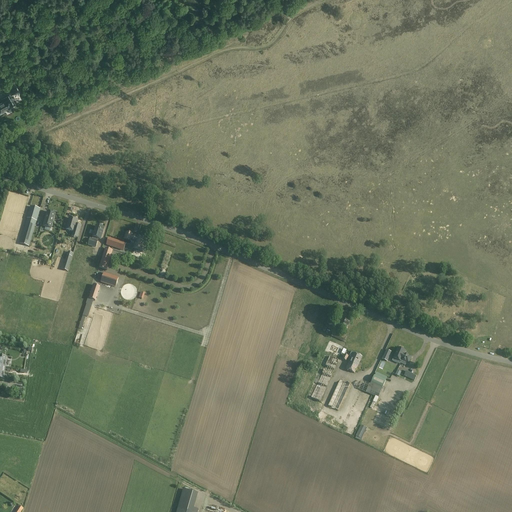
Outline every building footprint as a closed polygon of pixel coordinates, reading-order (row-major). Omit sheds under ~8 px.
[(17,91),(11,82),(5,85),(11,95),(17,91)] [(1,100),(3,102),(0,103),(0,111),(8,107),(10,105),(11,104),(11,103),(9,100),(5,102),(3,99),(1,100)] [(20,244),(29,247),(40,209),(30,206),(20,244)] [(46,220),(45,222),(44,221),(42,226),(51,229),(55,216),(54,216),(55,214),(48,212),(45,220),(46,220)] [(77,220),(69,218),(66,230),(74,232),(77,220)] [(92,237),(93,238),(93,240),(90,239),(88,245),(96,248),(98,241),(95,240),(95,238),(100,240),(103,228),(96,226),(92,237)] [(137,237),(132,235),(126,232),(124,239),(135,243),(133,248),(142,251),(146,239),(137,237)] [(107,245),(123,250),(125,244),(109,239),(107,245)] [(62,246),(56,245),(54,253),(66,256),(68,248),(66,247),(67,244),(63,243),(62,246)] [(112,250),(105,248),(99,267),(106,269),(112,250)] [(101,282),(116,287),(118,278),(104,273),(101,282)] [(89,298),(95,300),(100,287),(93,285),(89,298)] [(338,327),(345,330),(346,328),(345,327),(348,322),(341,319),(338,327)] [(393,358),(401,362),(400,363),(405,365),(406,363),(408,364),(411,357),(404,354),(405,351),(402,350),(402,349),(402,348),(400,347),(399,348),(398,348),(393,358)] [(387,362),(392,352),(386,350),(382,359),(387,362)] [(355,373),(362,357),(351,352),(350,356),(350,357),(351,358),(346,369),(355,373)] [(337,376),(327,404),(338,408),(348,380),(337,376)] [(370,383),(382,389),(385,381),(374,376),(370,383)] [(315,393),(322,396),(326,386),(317,382),(316,383),(311,381),(307,388),(315,392),(315,393)] [(378,398),(375,396),(370,408),(372,409),(375,403),(376,403),(378,398)]
